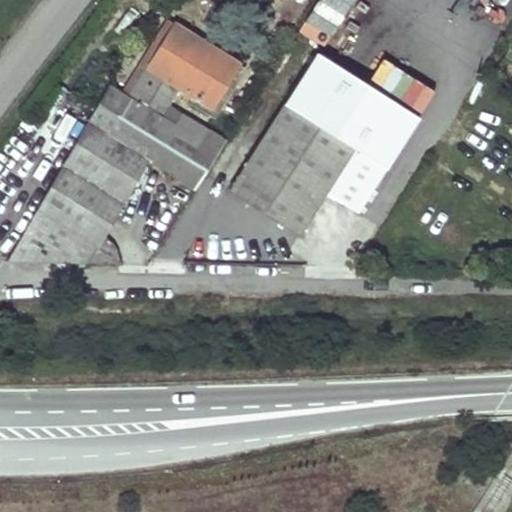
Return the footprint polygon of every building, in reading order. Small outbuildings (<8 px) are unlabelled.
[(328,50),(355,0),(320,0),(301,35),(328,50)] [(166,19),(120,92),(128,97),(174,24),(166,19)] [(109,86),(7,261),(9,263),(119,263),(114,247),(103,237),(148,163),(194,189),(226,139),(168,104),(178,88),(213,109),(241,65),(174,24),(128,97),(109,86)] [(283,101),(227,190),(299,236),(356,147),(283,101)] [(348,253),(333,253),(334,265),(348,265),(348,253)]
